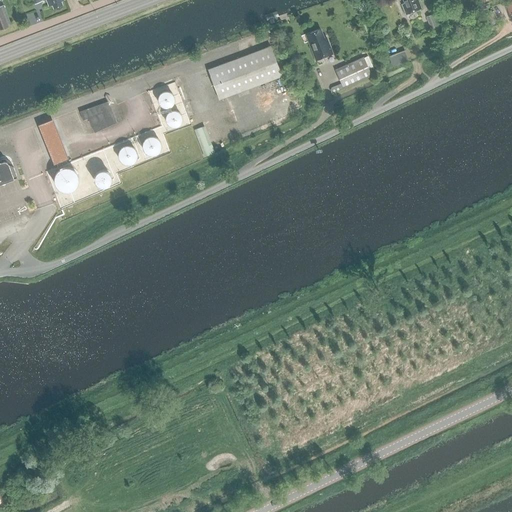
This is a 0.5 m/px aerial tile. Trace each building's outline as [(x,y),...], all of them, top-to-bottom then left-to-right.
[(61,2),(63,1),(63,0),(45,0),(48,7),(51,6),(52,9),(61,5),(61,2)] [(405,15),(421,9),(417,0),(402,0),(404,3),(401,4),(405,15)] [(3,6),(0,7),(0,29),(8,27),(7,24),(9,23),(3,6)] [(488,22),(496,19),(494,13),(486,16),(488,22)] [(431,15),(425,17),(429,28),(435,26),(431,15)] [(319,29),(305,34),(315,60),(332,54),(327,41),(325,42),(319,29)] [(281,76),(270,47),(207,71),(218,100),(281,76)] [(388,56),(392,67),(409,60),(405,50),(388,56)] [(371,76),(363,57),(334,70),(342,89),(371,76)] [(159,108),(175,104),(171,89),(155,93),(159,108)] [(79,112),(82,121),(87,119),(94,133),(116,123),(107,102),(79,112)] [(160,110),(168,128),(183,121),(174,103),(160,110)] [(36,124),(51,163),(66,158),(51,118),(36,124)] [(204,125),(194,129),(204,156),(215,152),(204,125)] [(141,136),(142,153),(161,152),(160,135),(141,136)] [(116,147),(117,163),(134,162),(133,146),(116,147)] [(0,184),(17,178),(13,167),(7,164),(7,163),(7,162),(5,161),(3,161),(3,162),(0,160),(0,184)] [(47,179),(64,194),(79,178),(62,163),(47,179)] [(112,171),(92,170),(91,185),(111,186),(112,171)]
